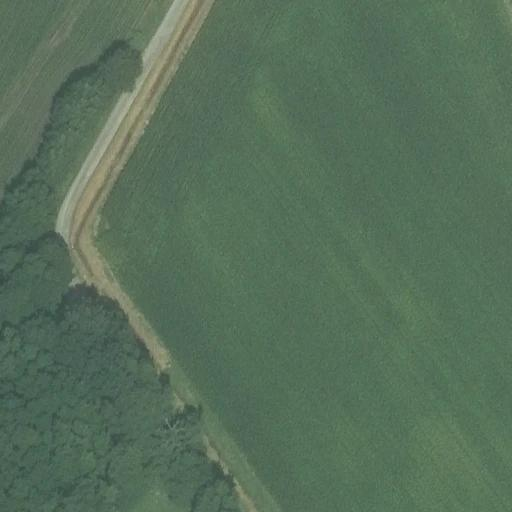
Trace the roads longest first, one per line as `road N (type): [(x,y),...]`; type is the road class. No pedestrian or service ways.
road 1 (unclassified): [(178,0),(72,201),(67,256),(84,321)]
road 2 (residential): [(84,321),(149,392),(230,511)]
